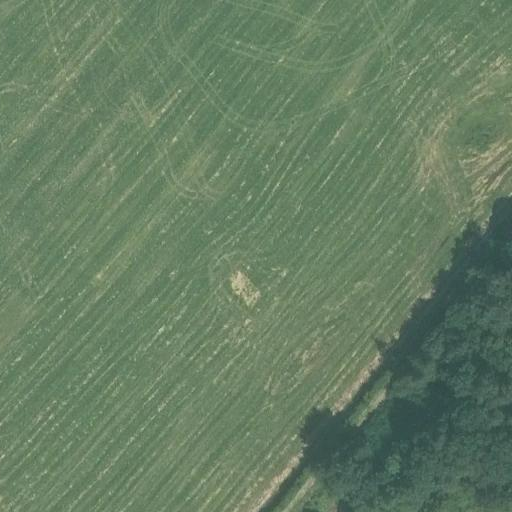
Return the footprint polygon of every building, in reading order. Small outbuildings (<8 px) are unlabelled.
[(0,0),(0,9),(21,0),(0,0)] [(240,0),(211,0),(202,4),(210,22),(243,7),(240,0)] [(369,0),(374,11),(397,0),(369,0)] [(316,2),(308,6),(313,17),(321,13),(316,2)] [(243,7),(210,22),(218,39),(251,24),(243,7)] [(301,9),(294,12),(299,23),(306,20),(301,9)] [(321,13),(313,17),(319,27),(326,24),(321,13)] [(140,20),(107,36),(115,54),(148,39),(140,20)] [(306,20),(299,23),(304,34),(312,30),(306,20)] [(251,24),(218,39),(227,57),(260,41),(251,24)] [(148,39),(115,54),(123,71),(156,56),(148,39)] [(260,41),(227,57),(235,75),(268,60),(260,41)] [(156,56),(123,71),(131,89),(164,73),(156,56)] [(70,62),(63,65),(68,76),(75,73),(70,62)] [(38,71),(15,82),(33,120),(54,110),(58,119),(70,113),(60,91),(49,96),(38,71)] [(75,73),(68,76),(73,87),(80,83),(75,73)] [(164,73),(131,89),(139,106),(173,91),(164,73)] [(15,82),(0,88),(0,108),(4,117),(0,119),(0,137),(3,144),(15,138),(11,130),(33,120),(15,82)] [(173,91),(139,106),(148,124),(181,108),(173,91)] [(86,97),(79,100),(84,111),(91,107),(86,97)] [(91,107),(84,111),(89,122),(96,118),(91,107)] [(181,108),(148,124),(156,141),(189,126),(181,108)] [(189,126),(156,141),(164,158),(197,143),(189,126)] [(102,131),(95,135),(100,146),(108,142),(102,131)] [(108,142),(100,146),(105,157),(113,153),(108,142)] [(197,143),(164,158),(172,176),(205,160),(197,143)] [(205,160),(172,176),(180,193),(213,178),(205,160)] [(119,166),(111,170),(116,180),(124,177),(119,166)] [(124,177),(116,180),(122,191),(129,188),(124,177)] [(213,178),(180,193),(189,212),(222,196),(213,178)] [(0,235),(9,231),(0,213),(0,209),(7,206),(2,194),(0,194),(0,235)] [(135,201),(128,204),(133,215),(140,212),(135,201)] [(140,212),(133,215),(138,226),(145,223),(140,212)] [(9,231),(0,235),(0,262),(6,260),(11,271),(33,261),(27,249),(18,253),(9,231)] [(201,269),(192,279),(210,295),(218,285),(239,303),(259,279),(244,267),(241,270),(224,256),(208,275),(201,269)] [(28,306),(0,319),(0,324),(9,344),(52,324),(41,302),(50,298),(44,285),(23,295),(28,306)] [(174,308),(159,326),(192,353),(208,334),(186,316),(194,307),(176,292),(167,302),(174,308)] [(137,338),(128,349),(147,364),(154,355),(176,373),(192,353),(159,326),(144,345),(137,338)] [(100,383),(92,393),(110,408),(118,399),(143,420),(160,400),(124,370),(108,389),(100,383)] [(79,431),(63,450),(80,464),(77,468),(93,481),(112,457),(91,439),(99,430),(80,415),(72,425),(79,431)] [(0,511),(4,511),(14,508),(3,485),(0,486),(0,511)]
